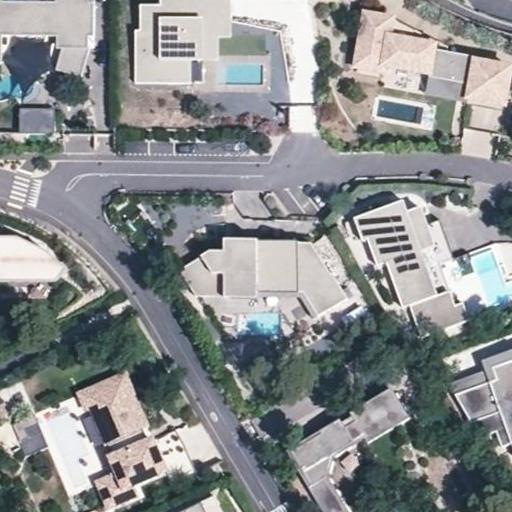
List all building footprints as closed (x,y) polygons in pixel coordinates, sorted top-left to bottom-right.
[(8,0),(0,0),(0,65),(6,66),(7,39),(62,41),(62,53),(67,53),(94,54),(94,52),(94,42),(100,42),(101,9),(95,9),(95,0),(63,0),(63,7),(8,6),(8,0)] [(204,22),(235,23),(235,0),(164,0),(164,9),(164,33),(145,33),(139,33),(138,85),(194,86),(194,63),(204,63),(204,22)] [(145,9),(145,33),(164,33),(164,9),(145,9)] [(369,18),(360,70),(387,75),(388,69),(434,77),(433,81),(475,89),(472,100),(509,108),(511,89),(511,70),(479,65),(480,61),(451,55),(438,53),(439,48),(393,40),(396,23),(369,18)] [(235,38),(235,23),(204,22),(204,63),(219,63),(219,38),(235,38)] [(452,50),(396,23),(393,40),(439,48),(438,53),(451,55),(452,50)] [(102,54),(94,52),(94,54),(67,53),(61,73),(92,83),(102,54)] [(429,101),(471,109),(472,100),(475,89),(433,81),(429,101)] [(21,135),(57,136),(57,111),(22,110),(21,135)] [(473,155),(488,156),(490,134),(475,133),(473,155)] [(397,205),(352,221),(360,243),(366,241),(376,267),(387,263),(403,308),(411,306),(423,338),(469,321),(462,302),(452,306),(447,293),(435,297),(431,299),(405,229),(423,222),(419,209),(400,215),(397,205)] [(433,248),(423,222),(405,229),(431,299),(435,297),(419,253),(433,248)] [(200,258),(183,268),(197,297),(256,297),(255,292),(302,293),(318,316),(347,298),(309,242),(296,242),(296,240),(255,241),(255,238),(222,239),(222,249),(206,250),(199,255),(200,258)] [(0,270),(1,270),(1,285),(59,286),(70,272),(47,252),(20,240),(0,240),(0,270)] [(511,344),(489,353),(492,362),(511,355),(511,344)] [(496,374),(452,390),(471,418),(473,417),(479,432),(494,427),(500,442),(509,439),(511,437),(511,355),(492,362),(496,374)] [(445,379),(452,390),(496,374),(492,362),(445,379)] [(128,376),(83,395),(90,412),(95,410),(122,474),(102,483),(113,508),(141,497),(136,484),(170,470),(176,482),(202,471),(190,444),(179,431),(155,441),(128,376)] [(313,486),(328,511),(351,511),(331,477),(337,455),(369,437),(371,438),(374,443),(410,422),(416,419),(399,391),(398,392),(358,416),(360,420),(350,427),(347,422),(346,419),(326,431),(327,433),(297,451),(316,485),(313,486)] [(37,415),(15,424),(22,442),(32,438),(28,430),(41,424),(37,415)] [(347,422),(350,427),(360,420),(358,416),(347,422)] [(371,438),(369,437),(337,455),(331,477),(351,511),(354,511),(334,476),(339,457),(371,438)]
